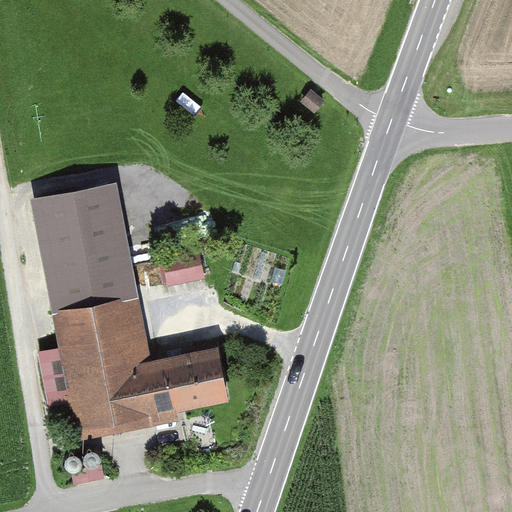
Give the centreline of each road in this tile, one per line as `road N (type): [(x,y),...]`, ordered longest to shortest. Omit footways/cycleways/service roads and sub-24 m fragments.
road 1 (secondary): [(260,511),(394,121)]
road 2 (track): [(49,510),(0,179)]
road 3 (track): [(270,482),(39,511)]
road 4 (unclassified): [(394,121),(236,0)]
road 5 (secondary): [(394,121),(437,0)]
